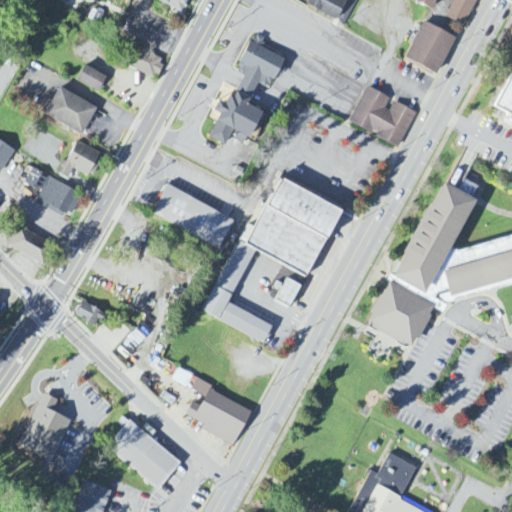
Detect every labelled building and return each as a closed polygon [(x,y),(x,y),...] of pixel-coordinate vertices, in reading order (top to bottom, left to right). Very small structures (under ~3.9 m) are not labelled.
[(186,0),(152,0),(180,13),(186,0)] [(338,20),(344,0),(310,0),(308,9),(338,20)] [(436,0),(415,0),(414,2),(432,10),(436,0)] [(465,27),(475,0),(453,0),(446,20),(465,27)] [(404,59),(436,75),(455,39),(422,22),(404,59)] [(282,60),(261,49),(265,40),(253,34),(234,72),(243,77),(237,91),(250,98),(257,84),(268,90),(282,60)] [(118,64),(155,80),(163,60),(127,44),(118,64)] [(105,78),(83,67),(75,82),(97,93),(105,78)] [(511,75),(511,114),(496,106),(511,75)] [(96,109),(57,88),(43,116),(81,136),(96,109)] [(349,125),(399,148),(416,114),(391,102),(392,100),(366,88),(349,125)] [(207,139),(224,147),(228,138),(244,145),(259,112),(246,106),(249,98),(236,92),(232,99),(227,97),(223,105),(216,102),(211,112),(218,115),(207,139)] [(0,174),(14,153),(0,142),(0,174)] [(57,176),(68,180),(72,170),(92,178),(101,155),(71,142),(57,176)] [(511,283),(431,308),(411,346),(371,322),(366,320),(437,180),(443,183),(461,146),(474,153),(462,178),(476,185),(470,197),(475,199),(451,246),(511,232),(511,283)] [(81,193),(30,172),(24,187),(41,193),(36,205),(71,219),(81,193)] [(237,244),(271,180),(332,213),(298,276),(237,244)] [(156,187),(223,222),(206,254),(140,219),(156,187)] [(43,264),(52,244),(15,228),(6,248),(43,264)] [(246,253),(229,245),(191,315),(253,348),(262,331),(217,307),(246,253)] [(290,308),(298,286),(285,281),(283,286),(274,283),(268,300),(290,308)] [(74,316),(93,328),(97,323),(104,327),(110,319),(83,302),(74,316)] [(68,317),(75,306),(93,319),(85,330),(68,317)] [(193,378),(177,370),(171,382),(187,390),(193,378)] [(175,420),(222,447),(240,416),(201,393),(192,407),(183,405),(175,420)] [(32,394),(5,447),(39,465),(59,426),(40,416),(47,402),(32,394)] [(98,449),(119,425),(168,466),(147,491),(98,449)] [(418,511),(399,503),(415,469),(387,456),(378,476),(369,472),(350,511),(418,511)] [(93,511),(102,492),(78,482),(65,511),(93,511)]
